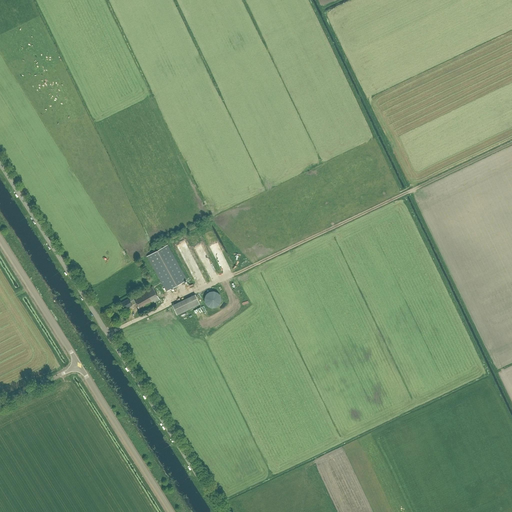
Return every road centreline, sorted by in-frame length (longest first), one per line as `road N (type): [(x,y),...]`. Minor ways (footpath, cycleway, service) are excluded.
road 1 (unclassified): [(220,511),(0,163)]
road 2 (unclassified): [(171,511),(78,365)]
road 3 (unclassified): [(78,365),(0,239)]
